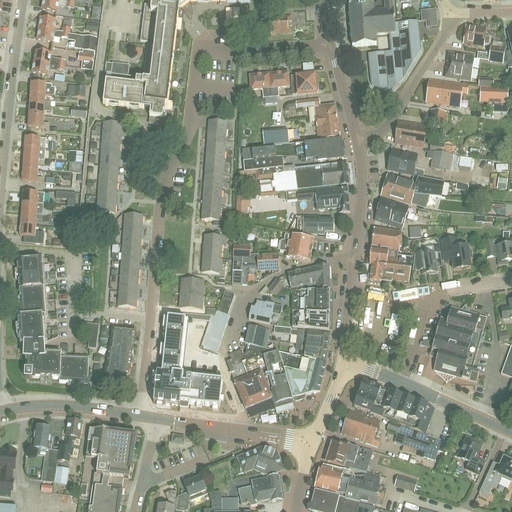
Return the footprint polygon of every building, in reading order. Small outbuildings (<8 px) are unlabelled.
[(59,1),(49,0),(43,0),(42,10),(57,13),(59,1)] [(148,0),(148,5),(145,5),(140,42),(148,42),(143,78),(111,74),(110,82),(106,81),(103,105),(150,110),(149,118),(155,119),(154,125),(170,127),(172,113),(165,113),(175,31),(173,31),(176,9),(181,10),(183,13),(187,18),(188,18),(188,17),(192,14),(191,12),(186,5),(186,1),(247,1),(246,0),(148,0)] [(393,11),(392,0),(378,0),(379,1),(375,4),(373,4),(373,2),(349,4),(350,15),(348,15),(348,16),(350,16),(350,25),(349,25),(349,27),(351,26),(351,36),(349,36),(350,37),(351,37),(352,48),(376,46),(375,36),(388,35),(390,52),(368,55),(368,56),(371,56),(371,60),(368,60),(371,84),(371,85),(371,86),(372,86),(373,87),(376,87),(385,93),(387,94),(390,94),(392,92),(404,79),(412,62),(414,64),(420,52),(421,51),(421,48),(418,22),(394,24),(393,11)] [(421,23),(425,23),(426,29),(435,28),(437,27),(437,26),(437,25),(436,10),(420,12),(421,23)] [(271,35),(291,34),(291,16),(270,17),(271,35)] [(54,32),(56,21),(40,18),(39,30),(54,32)] [(86,31),(97,33),(98,25),(87,23),(86,31)] [(489,46),(490,38),(485,37),(486,29),(466,27),(463,44),(483,47),(483,45),(489,46)] [(53,43),(54,32),(39,30),(37,41),(53,43)] [(95,53),(98,39),(84,37),(82,51),(95,53)] [(503,57),(505,49),(491,47),(489,54),(503,57)] [(65,67),(66,62),(58,61),(58,60),(50,59),(51,54),(35,51),(34,63),(65,67)] [(472,69),(474,58),(448,54),(446,66),(472,69)] [(502,64),(503,57),(489,54),(488,61),(502,64)] [(92,64),(94,57),(79,55),(78,62),(92,64)] [(64,72),(65,67),(34,63),(32,74),(48,76),(49,70),(64,72)] [(470,81),(472,69),(446,66),(444,78),(470,81)] [(292,96),(317,94),(315,74),(311,74),(311,71),(304,71),(305,75),(296,76),(296,79),(291,79),(291,84),(292,96)] [(276,98),(279,98),(278,90),(280,87),(289,87),(288,73),(269,74),(271,98),(276,98)] [(271,98),(269,74),(250,76),(251,90),(260,89),(262,91),(263,99),(265,99),(271,98)] [(467,96),(468,87),(461,86),(461,85),(444,83),(429,81),(427,92),(459,97),(459,95),(467,96)] [(55,96),(55,88),(52,88),(52,87),(51,85),(32,84),(31,95),(45,96),(55,96)] [(85,99),(86,89),(75,87),(73,98),(85,99)] [(501,105),(502,89),(494,89),(493,104),(501,105)] [(458,108),(459,97),(427,92),(426,104),(458,108)] [(51,107),(51,102),(45,102),(45,96),(31,95),(30,106),(51,107)] [(320,108),(319,99),(307,101),(296,102),(296,104),(296,109),(308,108),(308,109),(310,123),(316,122),(317,127),(337,125),(335,106),(320,108)] [(289,113),(289,110),(296,109),(296,104),(288,104),(288,105),(287,105),(286,105),(286,106),(285,106),(285,107),(284,108),(284,109),(284,110),(284,111),(284,113),(289,113)] [(51,107),(30,106),(29,117),(44,118),(45,112),(50,112),(51,109),(53,109),(54,107),(51,107)] [(87,119),(87,111),(86,111),(86,110),(71,109),(70,118),(75,118),(85,119),(87,119)] [(444,126),(446,113),(431,110),(429,124),(444,126)] [(49,129),(49,124),(44,124),(44,118),(29,117),(28,128),(49,129)] [(225,139),(226,123),(209,121),(208,138),(225,139)] [(426,126),(399,122),(396,145),(423,149),(426,126)] [(120,143),(122,124),(104,123),(102,141),(120,143)] [(318,141),(339,139),(337,125),(317,127),(318,141)] [(45,151),(46,139),(25,138),(24,149),(45,151)] [(224,156),(225,139),(208,138),(206,155),(224,156)] [(119,160),(120,143),(102,141),(101,159),(119,160)] [(343,160),(341,141),(289,146),(264,148),(242,150),(244,164),(244,173),(255,172),(284,169),(282,158),(301,156),(302,161),(314,160),(314,162),(318,162),(318,163),(343,160)] [(446,154),(446,148),(443,148),(444,146),(431,144),(429,151),(446,154)] [(508,158),(510,148),(498,146),(496,156),(508,158)] [(45,161),(45,151),(24,149),(24,160),(45,161)] [(423,179),(424,172),(414,170),(418,156),(392,150),(388,171),(418,178),(423,179)] [(473,156),(481,159),(483,153),(475,150),(473,156)] [(81,164),(82,153),(73,152),(72,163),(74,163),(74,164),(81,164)] [(451,155),(433,152),(431,160),(430,169),(448,172),(451,155)] [(223,172),(224,156),(206,155),(205,171),(223,172)] [(461,157),(458,171),(471,173),(473,159),(461,157)] [(118,178),(119,160),(101,159),(100,177),(118,178)] [(44,166),(45,161),(24,160),(23,171),(38,172),(38,166),(44,166)] [(349,186),(347,165),(295,170),(293,170),(287,170),(284,169),(255,172),(256,182),(273,180),(273,183),(271,183),(272,191),(274,190),(274,191),(260,193),(261,198),(278,196),(277,194),(298,192),(297,191),(349,186)] [(43,183),(43,179),(37,178),(38,172),(23,171),(22,182),(43,183)] [(222,189),(223,172),(205,171),(204,187),(222,189)] [(416,183),(388,175),(385,186),(414,195),(441,198),(444,184),(423,179),(418,178),(416,183)] [(116,196),(118,178),(100,177),(98,195),(116,196)] [(499,180),(498,190),(507,192),(509,181),(499,180)] [(411,206),(414,195),(385,186),(381,197),(411,206)] [(220,205),(222,189),(204,187),(203,204),(220,205)] [(350,213),(347,187),(297,192),(298,201),(298,202),(311,200),(316,204),(317,211),(319,211),(319,212),(324,212),(324,210),(339,209),(339,214),(350,213)] [(44,198),(44,194),(24,192),(23,203),(43,205),(44,198)] [(297,192),(286,193),(287,203),(298,201),(297,192)] [(75,201),(76,194),(57,193),(56,200),(75,201)] [(115,214),(116,196),(98,195),(97,213),(115,214)] [(250,209),(251,199),(237,198),(235,221),(246,221),(247,209),(250,209)] [(393,211),(395,204),(381,199),(375,222),(388,226),(390,220),(388,220),(389,215),(390,213),(392,214),(392,211),(393,211)] [(23,203),(22,214),(42,216),(43,205),(23,203)] [(426,203),(425,210),(440,212),(440,205),(426,203)] [(219,222),(220,205),(203,204),(202,221),(219,222)] [(405,219),(409,208),(395,204),(393,211),(392,211),(392,214),(390,213),(389,215),(405,219)] [(505,217),(505,207),(487,205),(487,216),(505,217)] [(22,214),(21,225),(36,226),(36,220),(42,221),(42,216),(22,214)] [(142,232),(143,216),(125,215),(124,231),(142,232)] [(402,231),(405,219),(389,215),(388,220),(390,220),(388,226),(402,231)] [(333,233),(334,221),(319,220),(319,218),(304,218),(304,234),(325,235),(325,233),(333,233)] [(43,245),(44,233),(35,232),(36,226),(21,225),(20,236),(35,237),(34,245),(43,245)] [(410,239),(422,239),(421,227),(409,228),(410,239)] [(250,228),(250,243),(261,243),(261,229),(250,228)] [(402,233),(374,230),(371,249),(388,251),(398,252),(399,252),(402,233)] [(141,247),(142,232),(124,231),(123,246),(141,247)] [(310,262),(314,241),(285,235),(284,242),(282,241),(280,251),(287,252),(286,258),(310,262)] [(221,256),(222,237),(220,237),(214,237),(205,236),(203,255),(221,256)] [(444,262),(453,261),(454,270),(471,268),(468,248),(458,249),(457,239),(441,241),(444,256),(444,262)] [(511,244),(493,247),(492,242),(485,243),(487,259),(498,257),(499,266),(511,264),(511,261),(511,260),(511,244)] [(140,263),(141,247),(123,246),(122,261),(140,263)] [(233,258),(243,259),(243,258),(249,259),(249,254),(250,254),(251,247),(234,246),(233,258)] [(397,258),(398,252),(388,251),(371,249),(371,252),(369,265),(372,266),(370,282),(381,283),(381,281),(392,282),(392,281),(408,283),(409,283),(412,260),(397,258)] [(426,253),(415,255),(413,272),(418,271),(422,271),(423,275),(429,274),(429,276),(437,275),(437,273),(439,273),(438,265),(436,265),(434,254),(426,255),(426,253)] [(250,256),(250,254),(249,254),(249,259),(243,258),(243,259),(241,286),(248,286),(249,270),(258,270),(258,271),(279,270),(278,256),(258,257),(258,255),(250,256)] [(220,275),(221,256),(203,255),(202,273),(220,275)] [(18,275),(43,273),(42,259),(17,261),(18,275)] [(138,278),(140,263),(122,261),(120,277),(138,278)] [(308,289),(329,289),(328,268),(318,268),(304,271),(308,286),(308,289)] [(292,289),(308,286),(304,271),(288,275),(292,289)] [(19,288),(44,287),(43,273),(18,275),(19,288)] [(137,293),(138,278),(120,277),(119,292),(137,293)] [(203,296),(204,282),(182,280),(181,295),(203,296)] [(277,281),(269,291),(265,295),(271,297),(273,294),(277,297),(278,296),(279,297),(283,291),(282,290),(284,287),(284,286),(277,281)] [(20,302),(44,300),(43,288),(44,288),(44,287),(19,288),(20,302)] [(136,309),(137,293),(119,292),(118,307),(136,309)] [(233,301),(235,295),(225,292),(223,297),(233,301)] [(329,314),(330,292),(293,292),(293,312),(329,314)] [(201,310),(203,296),(181,295),(180,309),(201,310)] [(231,306),(233,301),(223,297),(221,302),(231,306)] [(45,315),(44,300),(20,302),(21,316),(42,314),(42,315),(45,315)] [(511,301),(510,302),(511,308),(502,309),(503,320),(511,318),(511,301)] [(229,310),(231,306),(221,302),(219,307),(229,310)] [(265,304),(256,302),(255,308),(273,311),(281,311),(282,308),(274,306),(274,305),(265,303),(265,304)] [(228,316),(229,310),(219,307),(218,312),(228,316)] [(255,309),(251,308),(248,321),(269,326),(271,315),(279,317),(281,311),(273,311),(255,308),(255,309)] [(477,331),(481,316),(452,308),(448,320),(441,318),(435,341),(433,340),(432,347),(433,347),(430,357),(437,359),(434,372),(476,384),(479,376),(472,374),(483,333),(477,331)] [(228,316),(218,312),(217,312),(215,316),(214,318),(212,317),(207,330),(223,335),(230,316),(228,316)] [(329,332),(329,314),(293,312),(292,328),(329,332)] [(19,331),(43,328),(42,315),(42,314),(21,316),(17,316),(19,331)] [(157,373),(153,404),(180,407),(181,403),(189,404),(189,405),(220,408),(223,382),(192,378),(191,380),(187,380),(187,382),(183,382),(183,376),(179,376),(185,320),(180,320),(174,319),(168,318),(162,374),(157,373)] [(478,330),(484,331),(487,322),(481,320),(478,330)] [(96,350),(99,326),(81,323),(80,331),(90,332),(88,349),(96,350)] [(135,340),(136,336),(135,336),(135,329),(112,327),(111,336),(135,340)] [(28,344),(41,343),(44,343),(43,328),(19,331),(20,345),(28,344)] [(269,332),(251,328),(250,328),(246,345),(248,345),(248,346),(266,350),(270,332),(269,332)] [(297,337),(296,343),(299,343),(318,346),(316,352),(328,354),(330,333),(329,333),(308,332),(291,330),(291,329),(275,328),(274,334),(290,336),(297,337)] [(217,354),(223,335),(207,330),(201,349),(217,354)] [(135,343),(135,340),(111,336),(110,346),(133,350),(134,343),(135,343)] [(25,351),(25,352),(25,357),(26,357),(42,357),(41,343),(28,344),(29,352),(25,351)] [(326,364),(328,354),(316,352),(318,346),(299,343),(296,343),(295,350),(305,351),(304,359),(326,364)] [(133,350),(110,346),(110,347),(109,347),(108,356),(132,360),(132,356),(131,356),(132,350),(133,350)] [(266,350),(248,346),(245,354),(243,355),(241,351),(229,356),(231,361),(227,363),(246,410),(272,399),(262,376),(268,375),(265,365),(280,360),(278,353),(266,350)] [(511,379),(511,347),(501,375),(511,379)] [(296,358),(279,353),(293,400),(294,399),(296,401),(304,399),(304,396),(318,392),(319,390),(326,365),(304,360),(304,359),(296,357),(296,358)] [(61,359),(61,355),(47,355),(46,357),(44,357),(43,379),(59,379),(60,359),(61,359)] [(131,363),(132,360),(108,356),(107,366),(129,370),(130,363),(131,363)] [(43,379),(44,357),(42,357),(26,357),(26,370),(32,370),(32,378),(43,379)] [(75,360),(61,359),(60,359),(59,379),(59,384),(74,384),(75,360)] [(88,385),(89,360),(75,360),(74,384),(88,385)] [(286,404),(287,401),(291,400),(282,365),(270,368),(273,378),(269,379),(276,404),(280,403),(283,405),(286,404)] [(129,370),(107,366),(107,367),(106,367),(104,376),(128,379),(129,376),(128,376),(129,370)] [(128,383),(128,379),(104,376),(103,387),(126,389),(127,383),(128,383)] [(406,413),(411,400),(381,389),(381,388),(364,382),(359,394),(406,413)] [(401,426),(406,413),(359,394),(355,407),(372,413),(373,413),(374,415),(373,416),(401,426)] [(443,454),(447,443),(425,435),(434,410),(430,408),(431,407),(411,400),(406,413),(401,426),(401,427),(398,434),(406,436),(402,447),(404,447),(402,453),(423,459),(424,458),(434,462),(438,452),(443,454)] [(371,446),(379,422),(350,412),(342,434),(360,440),(360,442),(371,446)] [(80,439),(82,423),(69,421),(65,447),(61,447),(58,462),(69,463),(73,438),(80,439)] [(398,435),(398,434),(401,427),(391,423),(387,431),(398,435)] [(48,451),(52,430),(35,427),(32,449),(48,451)] [(107,461),(111,432),(90,429),(86,458),(99,460),(107,461)] [(132,465),(135,445),(132,441),(132,435),(111,432),(107,461),(132,465)] [(183,446),(185,438),(173,436),(172,444),(183,446)] [(479,477),(485,463),(475,459),(481,445),(466,439),(461,451),(463,452),(460,459),(469,463),(466,471),(479,477)] [(326,463),(349,469),(350,464),(354,465),(354,466),(359,467),(365,450),(359,448),(359,450),(350,447),(350,446),(340,443),(339,447),(331,444),(328,455),(327,456),(325,463),(326,463)] [(271,455),(267,453),(266,451),(262,449),(238,459),(242,469),(236,471),(238,476),(253,470),(269,476),(279,472),(282,466),(278,456),(274,454),(271,455)] [(0,498),(10,500),(11,491),(12,492),(13,481),(11,481),(12,471),(14,471),(16,455),(15,455),(16,452),(5,450),(5,453),(0,452),(0,469),(1,469),(0,479),(0,498)] [(59,452),(50,450),(48,464),(57,465),(59,452)] [(511,463),(504,459),(496,476),(489,473),(479,494),(488,498),(493,488),(496,490),(501,479),(510,483),(511,482),(511,481),(511,463)] [(130,479),(132,465),(107,461),(99,460),(98,465),(97,474),(120,478),(130,479)] [(316,489),(315,491),(319,492),(340,498),(340,497),(346,499),(376,507),(380,489),(379,488),(381,481),(376,480),(365,477),(355,478),(355,477),(351,473),(340,470),(324,465),(322,470),(321,469),(320,469),(315,489),(316,489)] [(66,486),(68,470),(57,468),(57,470),(55,484),(66,486)] [(45,483),(55,484),(57,470),(47,469),(45,483)] [(120,504),(123,484),(119,484),(120,478),(97,474),(94,474),(91,500),(120,504)] [(278,501),(280,497),(281,497),(278,477),(268,479),(251,482),(252,487),(238,490),(241,506),(249,504),(250,507),(257,506),(257,504),(271,501),(271,503),(278,502),(278,501)] [(191,502),(202,497),(207,495),(200,478),(184,484),(191,502)] [(414,492),(416,484),(397,478),(395,487),(414,492)] [(173,511),(177,492),(170,491),(164,494),(168,501),(167,507),(159,506),(157,511),(173,511)] [(340,498),(319,492),(315,491),(309,511),(373,511),(374,508),(359,504),(359,503),(346,500),(346,499),(340,497),(340,498)] [(73,505),(74,498),(61,496),(60,502),(73,505)] [(184,511),(186,499),(177,497),(175,511),(180,511),(184,511)] [(119,511),(120,504),(91,500),(88,511),(119,511)] [(222,511),(238,511),(238,500),(222,500),(222,511)]
